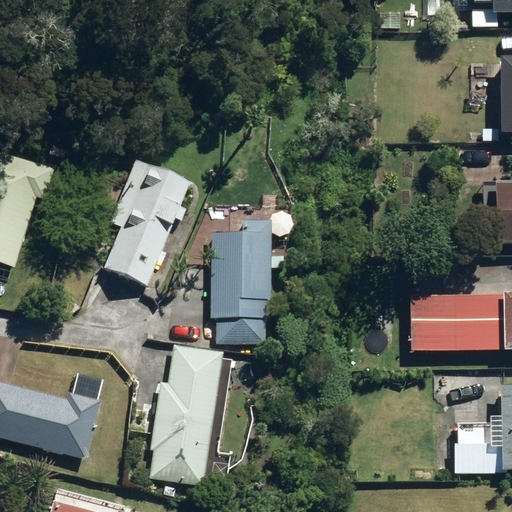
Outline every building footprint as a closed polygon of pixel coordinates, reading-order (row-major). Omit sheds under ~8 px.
[(487,16),(511,15),(511,0),(467,0),(468,7),(487,6),(487,16)] [(491,133),(511,132),(511,56),(492,57),(491,133)] [(46,154),(59,156),(61,145),(48,143),(46,154)] [(0,265),(8,268),(30,197),(37,200),(47,167),(0,152),(0,265)] [(97,269),(140,286),(153,253),(157,254),(171,220),(175,221),(179,210),(175,208),(184,184),(128,161),(104,222),(114,226),(97,269)] [(486,244),(511,243),(511,182),(486,182),(486,244)] [(211,318),(211,345),(258,344),(258,300),(264,300),(263,220),(235,220),(234,234),(205,234),(206,318),(211,318)] [(511,293),(495,294),(496,350),(511,350),(511,293)] [(402,351),(496,350),(495,294),(402,295),(402,351)] [(361,330),(390,330),(389,306),(360,306),(361,330)] [(145,478),(196,487),(216,352),(169,346),(163,384),(155,383),(145,449),(149,449),(145,478)] [(352,368),(375,368),(376,349),(352,349),(352,368)] [(0,439),(80,460),(96,401),(61,392),(59,399),(0,383),(0,439)] [(449,445),(449,474),(498,473),(498,471),(511,470),(511,385),(492,386),(493,424),(451,424),(451,445),(449,445)] [(167,498),(182,500),(184,489),(168,488),(167,498)] [(113,511),(109,511),(108,511),(88,511),(45,500),(41,511),(113,511)] [(511,511),(511,500),(502,511),(511,511)]
